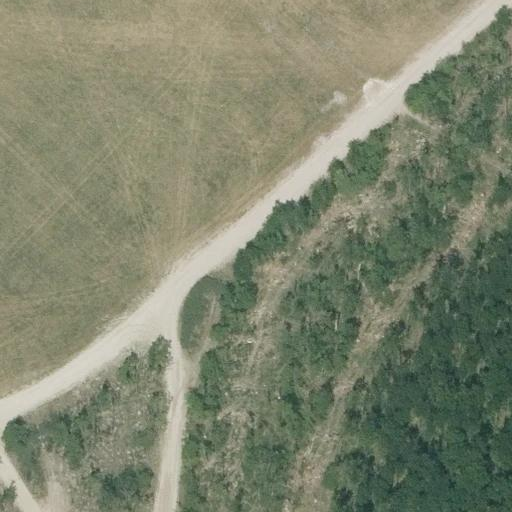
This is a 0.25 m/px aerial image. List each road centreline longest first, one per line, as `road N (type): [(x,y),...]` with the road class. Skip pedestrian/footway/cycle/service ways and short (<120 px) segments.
road 1 (track): [(0,408),(97,344),(319,165),(494,0)]
road 2 (unknown): [(159,511),(167,386),(152,296)]
